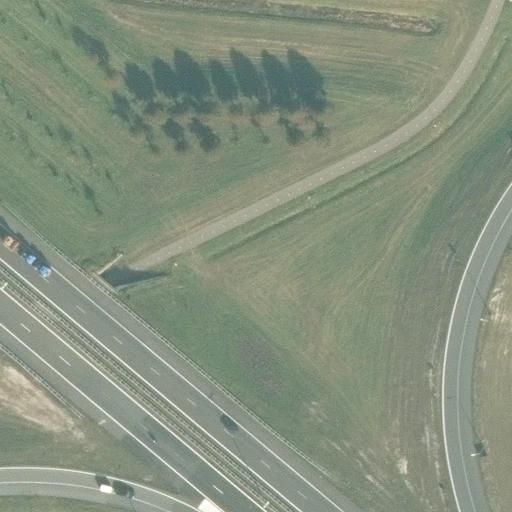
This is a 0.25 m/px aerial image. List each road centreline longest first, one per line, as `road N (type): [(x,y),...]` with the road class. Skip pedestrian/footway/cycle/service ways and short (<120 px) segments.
road 1 (motorway): [(321,511),(0,241)]
road 2 (motorway): [(469,511),(455,456),(455,346),(484,251),(511,203)]
road 3 (motorway): [(0,310),(242,511)]
road 4 (motorway): [(0,477),(80,481),(181,511)]
